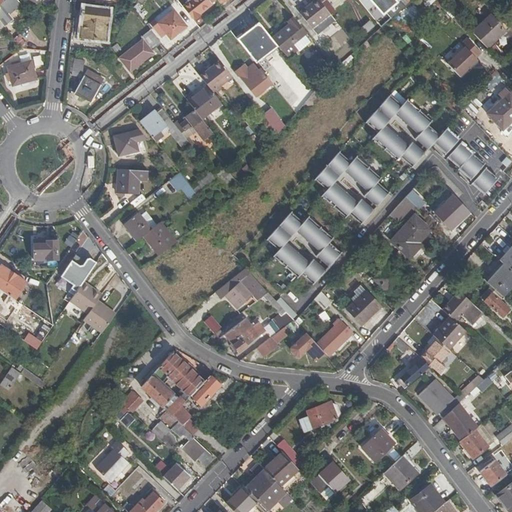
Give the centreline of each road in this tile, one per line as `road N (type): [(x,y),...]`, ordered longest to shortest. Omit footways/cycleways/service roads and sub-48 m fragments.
road 1 (residential): [(302,384),(245,376),(181,345),(72,193)]
road 2 (residential): [(511,194),(342,387)]
road 3 (residential): [(77,139),(252,0)]
road 4 (residential): [(485,511),(414,418),(385,396),(342,387)]
road 5 (residential): [(302,384),(182,511)]
road 6 (residential): [(52,124),(65,0)]
